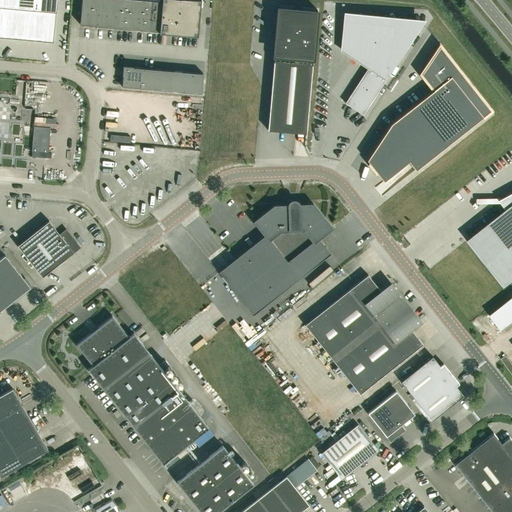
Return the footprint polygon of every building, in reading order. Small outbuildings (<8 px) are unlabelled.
[(0,0),(0,37),(53,42),(55,21),(56,0),(0,0)] [(200,0),(81,0),(80,24),(159,31),(159,33),(198,36),(200,0)] [(312,65),(317,10),(278,6),(273,61),(274,61),(268,130),(306,133),(312,65)] [(368,67),(345,103),(363,115),(413,38),(416,33),(343,23),(343,28),(342,28),(341,49),(368,67)] [(490,110),(440,47),(421,74),(434,90),(391,124),(367,160),(384,181),(409,161),(416,170),(490,110)] [(141,88),(143,68),(124,66),(122,87),(141,88)] [(153,69),(145,68),(143,68),(141,88),(151,89),(153,69)] [(161,90),(163,69),(153,69),(151,89),(161,90)] [(173,70),(171,70),(163,69),(161,90),(171,91),(173,70)] [(181,92),(183,71),(173,70),(171,91),(181,92)] [(193,72),(191,72),(183,71),(181,92),(191,93),(193,72)] [(191,93),(201,93),(203,73),(193,72),(191,93)] [(299,206),(299,205),(299,204),(298,203),(297,202),(296,201),(295,201),(294,201),(293,201),(292,201),(291,201),(290,202),(290,203),(289,203),(289,204),(288,205),(288,206),(275,207),(255,222),(265,235),(218,272),(253,315),(331,253),(318,238),(331,228),(313,205),(299,206)] [(505,288),(511,281),(511,204),(506,209),(467,240),(505,288)] [(66,230),(60,235),(49,221),(42,227),(29,212),(6,230),(43,277),(80,248),(66,230)] [(0,311),(31,287),(5,255),(0,259),(0,311)] [(87,280),(98,270),(94,266),(83,275),(87,280)] [(336,287),(344,280),(334,269),(327,276),(336,287)] [(368,275),(305,324),(359,393),(422,344),(406,323),(414,317),(396,295),(388,301),(368,275)] [(312,298),(316,304),(323,298),(319,293),(312,298)] [(128,337),(112,316),(76,344),(93,366),(88,369),(163,464),(208,428),(134,333),(128,337)] [(416,401),(451,373),(443,363),(440,366),(432,356),(401,381),(416,401)] [(416,401),(432,420),(463,395),(456,386),(459,383),(451,373),(416,401)] [(0,419),(23,406),(13,388),(0,395),(0,419)] [(390,441),(404,430),(401,425),(414,414),(396,391),(368,413),(390,441)] [(356,402),(366,404),(367,396),(358,394),(356,402)] [(0,427),(6,438),(33,423),(23,406),(0,419),(0,427)] [(16,456),(43,440),(33,423),(6,438),(16,456)] [(339,438),(360,465),(378,450),(358,424),(339,438)] [(493,433),(454,464),(482,499),(511,475),(511,440),(509,437),(501,443),(493,433)] [(0,465),(16,456),(6,438),(0,442),(0,465)] [(342,479),(360,465),(339,438),(321,453),(342,479)] [(16,456),(22,464),(48,449),(43,440),(16,456)] [(200,511),(217,511),(253,484),(222,445),(177,481),(200,511)] [(0,476),(0,477),(22,464),(16,456),(0,465),(0,476)] [(272,488),(290,511),(300,511),(309,505),(295,488),(317,470),(308,459),(286,476),(272,488)] [(511,511),(511,475),(482,499),(492,511),(511,511)] [(267,511),(290,511),(272,488),(257,499),(267,511)] [(244,511),(267,511),(257,499),(243,510),(244,511)] [(117,511),(118,511),(116,505),(111,500),(95,510),(96,511),(117,511)]
